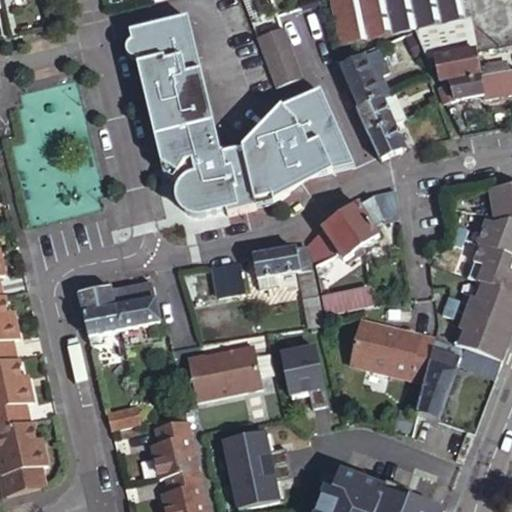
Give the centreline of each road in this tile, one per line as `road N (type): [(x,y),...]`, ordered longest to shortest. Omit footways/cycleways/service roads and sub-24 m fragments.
road 1 (unclassified): [(148,247),(163,252),(314,218),(381,174),(511,144)]
road 2 (unclassified): [(102,504),(52,294),(70,271),(139,257),(148,247)]
road 3 (unclassified): [(0,79),(111,54),(154,234),(148,247)]
road 4 (unknown): [(0,157),(52,294)]
